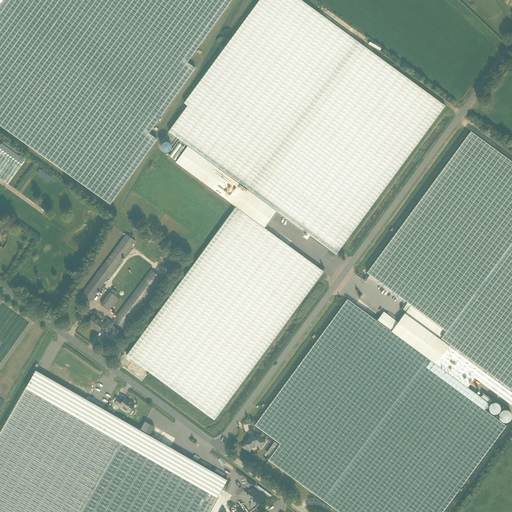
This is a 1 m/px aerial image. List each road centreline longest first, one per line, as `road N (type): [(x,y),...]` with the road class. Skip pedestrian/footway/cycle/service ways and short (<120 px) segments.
road 1 (unclassified): [(217,445),(511,44)]
road 2 (unclassified): [(217,445),(0,288)]
